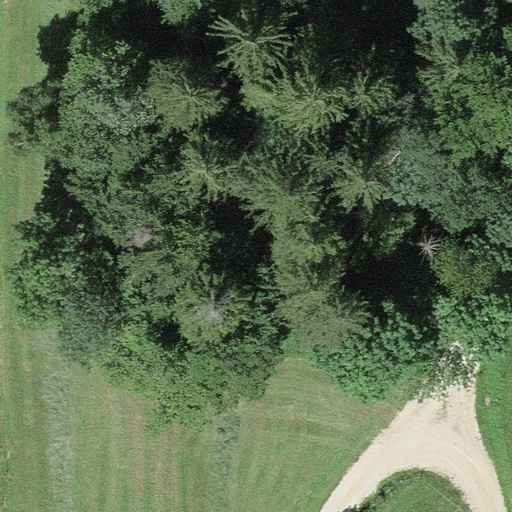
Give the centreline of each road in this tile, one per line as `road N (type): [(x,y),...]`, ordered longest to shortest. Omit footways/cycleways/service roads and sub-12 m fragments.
road 1 (track): [(427,0),(442,92),(427,418),(466,462),(481,511)]
road 2 (track): [(340,511),(380,455),(427,418),(511,259)]
